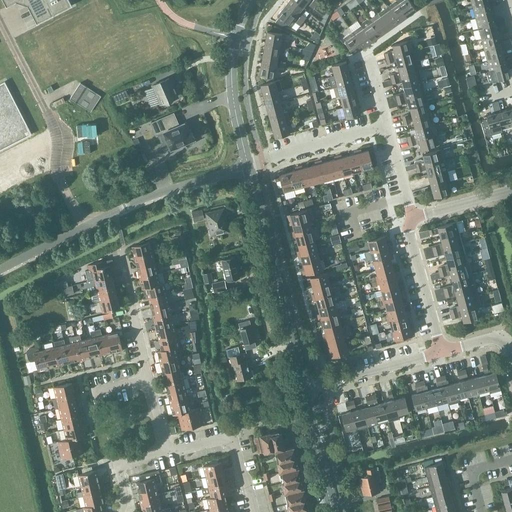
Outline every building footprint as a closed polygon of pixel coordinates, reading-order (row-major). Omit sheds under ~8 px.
[(73,7),(69,0),(3,0),(7,7),(16,2),(28,6),(38,25),(73,7)] [(289,0),(284,7),(296,16),(303,22),(306,18),(302,14),(305,10),(303,8),(293,0),(289,0)] [(293,0),(303,8),(306,3),(313,9),(316,5),(310,0),(293,0)] [(416,10),(409,0),(397,0),(396,1),(407,17),(416,10)] [(473,7),(476,18),(492,13),(490,5),(495,3),(494,0),(490,0),(489,1),(489,3),(473,7)] [(398,23),(407,17),(396,1),(387,7),(398,23)] [(292,27),(296,22),(300,26),(303,22),(296,16),(284,7),(277,15),(279,17),(289,25),(292,27)] [(389,29),(398,23),(387,7),(378,14),(389,29)] [(495,24),(495,22),(492,13),(476,18),(479,28),(495,24)] [(380,35),(389,29),(378,14),(369,20),(380,35)] [(279,17),(275,23),(286,28),(289,25),(279,17)] [(366,19),(361,23),(361,26),(372,41),(380,35),(369,20),(366,19)] [(479,28),(482,39),(498,34),(496,26),(501,25),(500,20),(495,22),(495,24),(479,28)] [(361,26),(352,32),(363,48),(372,41),(361,26)] [(267,31),(265,42),(289,46),(289,41),(284,40),(285,35),(282,34),(280,33),(273,32),(267,31)] [(315,31),(309,39),(317,42),(320,35),(315,31)] [(352,32),(343,39),(345,42),(353,54),(363,48),(352,32)] [(482,39),(485,49),(501,45),(501,43),(498,34),(482,39)] [(435,38),(426,40),(428,46),(437,44),(435,38)] [(391,53),(392,57),(395,56),(414,51),(411,40),(392,45),(394,52),(391,53)] [(485,49),(488,60),(504,56),(502,47),(507,46),(506,41),(501,43),(501,45),(485,49)] [(289,46),(265,42),(263,53),(278,55),(282,56),(283,50),(288,51),(289,46)] [(396,60),(398,66),(416,61),(414,51),(395,56),(392,57),(394,61),(396,60)] [(276,66),(278,55),(263,53),(261,63),(276,66)] [(507,66),(507,64),(504,56),(488,60),(491,71),(507,66)] [(443,58),(436,60),(438,67),(444,65),(443,58)] [(331,65),(334,76),(349,72),(346,61),(331,65)] [(398,66),(400,73),(397,73),(398,78),(401,77),(419,72),(416,61),(398,66)] [(276,66),(261,63),(259,75),(265,76),(266,83),(274,81),(276,66)] [(510,77),(508,68),(511,67),(511,63),(507,64),(507,66),(491,71),(487,72),(490,83),(510,77)] [(337,87),(344,85),(352,83),(349,72),(334,76),(337,87)] [(419,72),(401,77),(398,78),(399,82),(402,81),(404,87),(422,82),(419,72)] [(175,85),(172,77),(152,86),(153,88),(145,91),(151,105),(159,102),(162,107),(171,103),(169,100),(177,97),(175,92),(176,92),(176,91),(175,91),(174,88),(174,87),(173,87),(172,86),(175,85)] [(263,96),(278,92),(282,90),(279,79),(274,81),(266,83),(260,85),(263,96)] [(0,150),(31,135),(4,82),(0,83),(0,150)] [(102,96),(81,82),(71,98),(91,111),(102,96)] [(407,97),(425,93),(422,82),(404,87),(406,94),(403,94),(404,99),(407,97)] [(336,98),(340,97),(355,93),(352,83),(344,85),(337,87),(334,88),(336,98)] [(113,97),(115,102),(115,103),(128,97),(128,96),(127,94),(126,91),(126,90),(112,96),(113,97)] [(263,96),(266,106),(281,102),(278,92),(263,96)] [(358,103),(355,93),(340,97),(343,108),(358,103)] [(408,102),(408,103),(409,108),(428,103),(425,93),(407,97),(404,99),(405,103),(408,102)] [(284,112),(281,102),(266,106),(269,116),(284,112)] [(358,103),(343,108),(346,118),(361,114),(358,103)] [(409,108),(412,118),(431,113),(428,103),(409,108)] [(486,116),(487,119),(489,126),(484,128),(487,137),(502,132),(501,129),(497,113),(499,112),(498,107),(493,108),(495,113),(486,116)] [(507,110),(499,112),(497,113),(501,129),(511,126),(507,110)] [(287,111),(284,112),(269,116),(272,127),(287,123),(290,122),(287,111)] [(179,126),(173,113),(150,123),(156,136),(163,133),(171,149),(184,144),(186,147),(194,144),(192,140),(194,139),(190,130),(189,130),(186,122),(179,126)] [(433,124),(431,113),(412,118),(415,129),(433,124)] [(287,123),(272,127),(275,138),(289,134),(287,123)] [(415,140),(418,139),(436,134),(433,124),(415,129),(417,135),(414,136),(415,140)] [(439,145),(436,134),(418,139),(415,140),(416,144),(419,143),(421,150),(439,145)] [(84,149),(88,162),(110,156),(106,143),(84,149)] [(75,155),(83,152),(80,145),(73,148),(75,155)] [(425,166),(444,161),(441,150),(422,155),(424,160),(422,161),(420,160),(415,161),(414,162),(416,169),(422,167),(425,166)] [(353,173),(363,170),(358,153),(357,151),(354,152),(355,154),(348,156),(353,173)] [(358,153),(363,170),(373,167),(368,151),(358,153)] [(144,153),(139,155),(143,163),(147,161),(144,153)] [(353,173),(348,156),(338,159),(343,176),(353,173)] [(343,176),(338,159),(329,161),(333,178),(343,176)] [(428,176),(446,171),(448,171),(445,160),(444,161),(425,166),(422,167),(423,171),(426,170),(428,176)] [(333,178),(329,161),(319,164),(323,181),(333,178)] [(323,181),(319,164),(309,167),(314,183),(323,181)] [(296,170),(289,172),(294,189),(304,186),(299,169),(298,167),(295,168),(296,170)] [(314,183),(309,167),(299,169),(304,186),(314,183)] [(278,172),(279,175),(283,192),(294,189),(289,172),(283,174),(282,171),(278,172)] [(431,187),(449,182),(450,181),(448,171),(446,171),(428,176),(431,187)] [(449,194),(448,193),(452,192),(449,182),(431,187),(434,198),(449,194)] [(292,225),(309,220),(314,219),(311,208),(289,214),(290,218),(288,219),(289,225),(292,225)] [(202,210),(192,212),(193,218),(203,216),(202,210)] [(228,231),(223,210),(207,214),(212,235),(228,231)] [(295,234),(312,230),(309,220),(292,225),(295,234)] [(440,238),(459,233),(456,222),(437,227),(438,228),(428,231),(429,235),(439,232),(440,238)] [(319,238),(316,229),(312,230),(295,234),(298,244),(314,240),(319,238)] [(442,245),(439,245),(440,250),(462,244),(459,233),(440,238),(442,245)] [(339,236),(331,238),(332,244),(340,242),(340,239),(339,236)] [(370,251),(387,246),(384,236),(368,240),(370,251)] [(181,237),(174,238),(175,247),(183,246),(181,237)] [(297,255),(300,254),(317,250),(314,240),(298,244),(299,251),(296,252),(297,255)] [(134,257),(152,253),(149,242),(132,247),(134,257)] [(358,243),(348,246),(350,252),(360,249),(358,243)] [(444,253),(445,254),(446,259),(461,255),(465,254),(462,244),(440,250),(441,254),(444,253)] [(364,258),(366,263),(390,256),(387,246),(370,251),(365,252),(366,258),(364,258)] [(303,264),(320,259),(317,250),(300,254),(303,264)] [(137,268),(155,264),(152,253),(134,257),(137,268)] [(449,270),(464,266),(461,255),(446,259),(448,265),(445,266),(446,270),(449,270)] [(185,256),(172,259),(174,265),(180,263),(181,268),(188,266),(185,256)] [(376,270),(392,266),(390,256),(366,263),(367,267),(374,265),(376,270)] [(239,278),(234,258),(222,261),(226,281),(239,278)] [(320,259),(303,264),(306,274),(322,270),(320,259)] [(88,265),(90,275),(93,274),(94,280),(112,276),(109,265),(105,266),(103,262),(88,265)] [(155,264),(137,268),(139,278),(157,274),(155,264)] [(452,280),(471,275),(468,264),(464,266),(449,270),(446,270),(447,275),(450,274),(452,280)] [(392,266),(376,270),(377,276),(370,278),(371,282),(395,276),(392,266)] [(313,288),(329,283),(328,277),(335,275),(334,271),(326,273),(310,277),(313,288)] [(210,273),(203,274),(205,283),(212,282),(210,273)] [(157,274),(139,278),(142,289),(146,288),(160,285),(160,284),(157,274)] [(455,290),(474,285),(471,275),(452,280),(453,286),(451,287),(452,291),(455,290)] [(97,291),(115,286),(112,276),(94,280),(97,291)] [(381,290),(398,286),(395,276),(371,282),(372,287),(380,285),(381,290)] [(214,292),(226,289),(224,281),(213,284),(214,292)] [(163,283),(160,284),(160,285),(146,288),(147,291),(144,292),(145,299),(148,298),(166,294),(170,293),(169,289),(169,290),(170,287),(169,284),(167,283),(164,284),(163,283)] [(315,298),(339,291),(338,287),(331,289),(329,283),(313,288),(315,298)] [(456,295),(457,301),(477,295),(474,285),(455,290),(452,291),(453,295),(456,295)] [(72,286),(60,289),(61,297),(74,294),(72,286)] [(99,301),(117,297),(115,286),(97,291),(99,301)] [(376,302),(401,295),(398,286),(381,290),(383,296),(375,298),(376,302)] [(192,288),(183,290),(185,300),(194,297),(192,288)] [(339,291),(315,298),(318,307),(335,303),(333,297),(341,295),(339,291)] [(151,309),(169,304),(166,294),(148,298),(151,309)] [(387,310),(403,305),(401,295),(376,302),(378,306),(385,304),(387,310)] [(457,312),(475,307),(480,306),(477,295),(457,301),(459,307),(456,308),(457,312)] [(99,301),(102,312),(120,308),(117,297),(99,301)] [(321,317),(345,311),(344,306),(336,308),(335,303),(318,307),(321,317)] [(502,303),(491,306),(494,314),(495,313),(501,312),(504,311),(502,303)] [(169,304),(151,309),(153,319),(171,315),(169,304)] [(382,322),(406,315),(403,305),(387,310),(388,315),(381,317),(382,322)] [(463,322),(478,318),(475,307),(457,312),(459,316),(461,315),(463,322)] [(197,310),(190,312),(192,321),(198,320),(199,319),(197,310)] [(345,311),(321,317),(318,318),(319,321),(321,321),(323,327),(340,323),(338,317),(346,315),(345,311)] [(390,324),(392,329),(409,325),(407,319),(410,318),(409,314),(406,315),(382,322),(383,326),(390,324)] [(171,315),(153,319),(156,330),(174,325),(171,315)] [(238,323),(240,329),(251,326),(249,320),(238,323)] [(340,323),(323,327),(326,337),(350,330),(349,326),(341,328),(340,323)] [(159,340),(176,336),(175,329),(174,325),(156,330),(159,340)] [(409,325),(392,329),(395,340),(414,334),(413,330),(410,331),(409,325)] [(251,326),(240,329),(243,343),(255,340),(251,326)] [(181,327),(175,329),(176,336),(183,334),(181,327)] [(47,330),(39,332),(41,338),(48,336),(47,330)] [(107,335),(102,336),(100,330),(95,331),(101,355),(111,352),(107,335)] [(350,330),(326,337),(329,347),(345,342),(344,337),(351,335),(350,330)] [(95,331),(90,333),(92,338),(86,340),(90,358),(101,355),(95,331)] [(118,332),(107,335),(111,352),(122,350),(119,336),(118,332)] [(86,340),(81,341),(80,336),(74,337),(80,360),(90,358),(86,340)] [(159,340),(161,350),(161,351),(175,347),(175,348),(179,347),(176,336),(159,340)] [(74,337),(69,338),(70,344),(65,345),(69,363),(80,360),(74,337)] [(69,363),(65,345),(64,340),(53,343),(55,347),(59,365),(69,363)] [(345,342),(329,347),(331,357),(348,353),(345,342)] [(30,361),(32,361),(35,360),(38,370),(48,368),(44,350),(39,351),(38,349),(37,348),(35,347),(29,349),(27,350),(27,352),(28,359),(30,361)] [(48,368),(59,365),(55,347),(44,350),(48,368)] [(161,351),(161,350),(157,351),(160,362),(178,358),(175,348),(175,347),(161,351)] [(234,365),(235,369),(238,380),(252,376),(250,370),(248,370),(246,361),(244,362),(242,354),(240,354),(238,347),(226,350),(228,358),(230,357),(232,365),(234,365)] [(160,362),(162,373),(180,368),(178,358),(160,362)] [(201,364),(193,365),(195,376),(202,374),(201,369),(201,364)] [(162,373),(165,383),(183,379),(180,368),(162,373)] [(484,372),(485,375),(490,394),(500,391),(499,387),(500,387),(496,372),(489,374),(488,371),(484,372)] [(201,375),(195,376),(198,386),(204,385),(201,375)] [(490,394),(485,375),(474,378),(478,393),(485,391),(486,396),(490,395),(490,394)] [(459,402),(458,399),(454,384),(447,386),(445,376),(440,377),(447,401),(448,405),(459,402)] [(438,388),(433,390),(437,404),(447,401),(440,377),(436,378),(438,388)] [(464,381),(468,396),(478,393),(474,378),(464,381)] [(183,379),(165,383),(168,394),(185,389),(183,379)] [(437,404),(433,390),(427,391),(424,381),(420,383),(426,407),(437,404)] [(454,384),(458,399),(468,396),(464,381),(454,384)] [(71,383),(53,387),(56,398),(74,394),(71,383)] [(426,407),(420,383),(415,384),(417,394),(411,395),(415,410),(426,407)] [(185,389),(168,394),(170,404),(188,400),(185,389)] [(56,398),(59,408),(76,404),(74,394),(56,398)] [(370,396),(378,424),(388,422),(383,403),(378,405),(375,395),(370,396)] [(362,409),(368,427),(378,424),(370,396),(366,397),(369,407),(362,409)] [(394,400),(398,415),(409,412),(405,397),(394,400)] [(190,410),(188,400),(170,404),(173,415),(178,414),(177,413),(188,411),(190,410)] [(383,403),(388,422),(399,419),(398,415),(394,400),(383,403)] [(59,408),(61,419),(79,415),(76,404),(59,408)] [(188,411),(192,427),(203,425),(199,408),(190,410),(188,411)] [(352,411),(356,426),(357,430),(368,427),(362,409),(352,411)] [(503,409),(495,412),(496,418),(507,415),(506,411),(504,412),(503,409)] [(188,411),(177,413),(178,414),(181,430),(192,427),(188,411)] [(356,426),(352,411),(341,414),(345,429),(356,426)] [(495,412),(484,414),(485,420),(496,418),(495,412)] [(61,419),(64,429),(81,425),(79,415),(61,419)] [(66,440),(68,439),(79,437),(84,436),(81,425),(64,429),(66,440)] [(435,427),(432,427),(433,434),(444,431),(442,425),(435,427)] [(278,431),(270,433),(259,436),(260,440),(261,443),(262,446),(262,449),(263,452),(263,453),(274,450),(274,453),(277,452),(285,450),(285,449),(281,433),(279,434),(278,431)] [(79,437),(68,439),(72,456),(83,453),(79,437)] [(68,439),(66,440),(57,442),(62,458),(72,456),(68,439)] [(277,452),(279,462),(277,462),(279,474),(282,473),(299,469),(293,447),(285,449),(285,450),(277,452)] [(195,455),(186,457),(189,465),(197,462),(195,455)] [(203,466),(206,477),(223,473),(221,462),(203,466)] [(424,467),(427,477),(444,472),(443,467),(445,467),(443,462),(434,464),(424,467)] [(367,470),(369,475),(360,478),(364,495),(380,492),(378,482),(380,482),(381,480),(378,467),(367,470)] [(304,490),(301,479),(299,469),(282,473),(284,483),(282,483),(285,495),(287,494),(304,490)] [(78,475),(81,486),(98,482),(96,471),(78,475)] [(156,489),(155,483),(161,481),(158,471),(140,475),(141,481),(136,483),(138,493),(156,489)] [(445,478),(444,472),(427,477),(429,487),(449,482),(448,477),(445,478)] [(206,477),(208,487),(226,483),(223,473),(206,477)] [(76,493),(77,498),(83,496),(101,492),(98,482),(81,486),(82,492),(76,493)] [(429,487),(432,497),(449,492),(448,487),(450,486),(449,482),(429,487)] [(226,483),(208,487),(201,489),(203,494),(209,492),(211,498),(225,495),(229,494),(226,483)] [(511,487),(501,490),(507,511),(511,510),(511,487)] [(138,493),(141,504),(159,500),(163,498),(162,494),(158,495),(156,489),(138,493)] [(304,490),(287,494),(289,504),(287,504),(288,511),(304,511),(309,511),(304,490)] [(83,496),(86,506),(86,507),(101,503),(101,504),(104,503),(101,492),(83,496)] [(451,497),(449,492),(432,497),(435,507),(454,501),(453,497),(451,497)] [(207,499),(209,509),(227,505),(225,495),(211,498),(207,499)] [(380,511),(382,511),(392,510),(388,496),(377,499),(380,511)] [(161,510),(159,500),(141,504),(142,511),(153,511),(161,510)] [(435,507),(436,511),(454,511),(455,511),(453,506),(455,506),(454,501),(435,507)] [(83,507),(83,511),(102,511),(101,504),(101,503),(86,507),(86,506),(83,507)]
